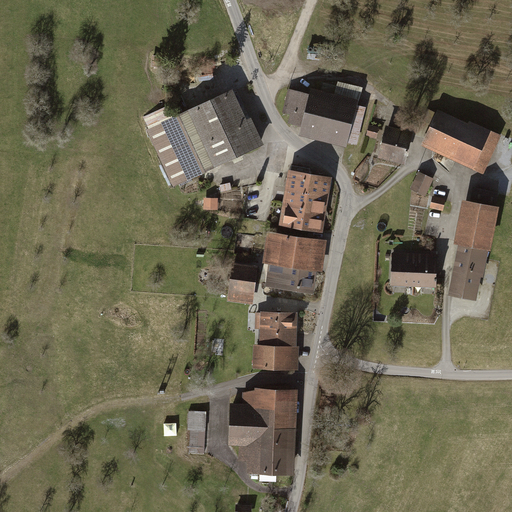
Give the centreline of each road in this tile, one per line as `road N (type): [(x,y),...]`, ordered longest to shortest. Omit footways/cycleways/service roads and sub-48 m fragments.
road 1 (tertiary): [(229,0),(273,114),(346,187),(316,355)]
road 2 (unclassified): [(511,375),(384,370),(316,355)]
road 3 (tertiary): [(316,355),(292,511)]
